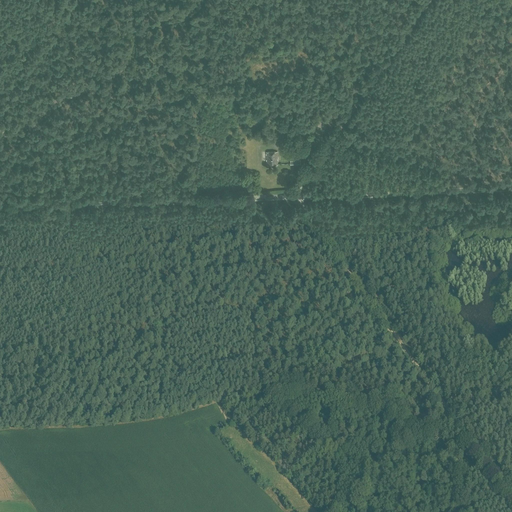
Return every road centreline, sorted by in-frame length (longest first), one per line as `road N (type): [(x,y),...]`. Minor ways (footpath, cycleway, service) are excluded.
road 1 (track): [(511,501),(299,199)]
road 2 (track): [(0,207),(256,197)]
road 3 (track): [(256,200),(511,185)]
road 4 (track): [(299,199),(431,0)]
road 5 (track): [(389,331),(255,360)]
